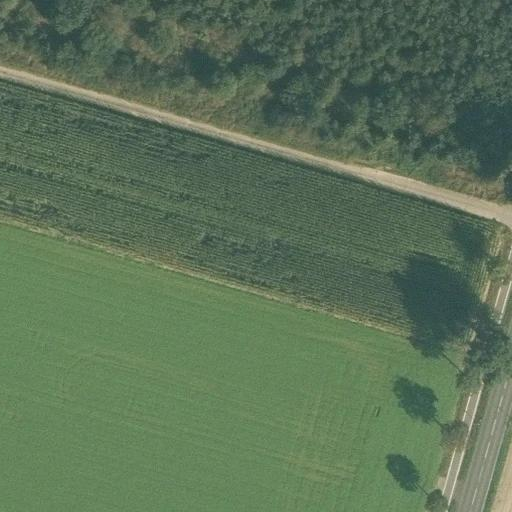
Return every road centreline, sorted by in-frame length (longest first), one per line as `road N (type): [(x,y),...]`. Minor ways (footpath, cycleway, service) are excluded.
road 1 (track): [(511,224),(0,71)]
road 2 (secondary): [(470,511),(511,362)]
